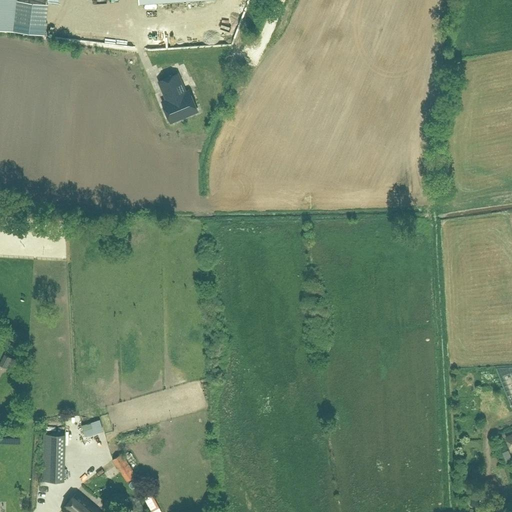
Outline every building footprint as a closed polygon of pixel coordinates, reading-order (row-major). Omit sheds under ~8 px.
[(17,0),(0,0),(0,28),(13,30),(17,0)] [(153,25),(152,15),(151,15),(150,3),(142,3),(143,25),(153,25)] [(189,90),(185,92),(180,94),(176,85),(181,82),(177,73),(159,81),(167,99),(162,101),(167,113),(171,122),(176,119),(197,111),(189,90)] [(92,430),(86,432),(88,437),(106,431),(102,421),(91,424),(92,430)] [(63,480),(65,433),(44,433),(42,479),(63,480)] [(126,480),(135,474),(121,452),(112,458),(126,480)] [(64,511),(102,511),(77,490),(61,509),(64,511)] [(161,511),(152,493),(144,496),(152,511),(161,511)]
